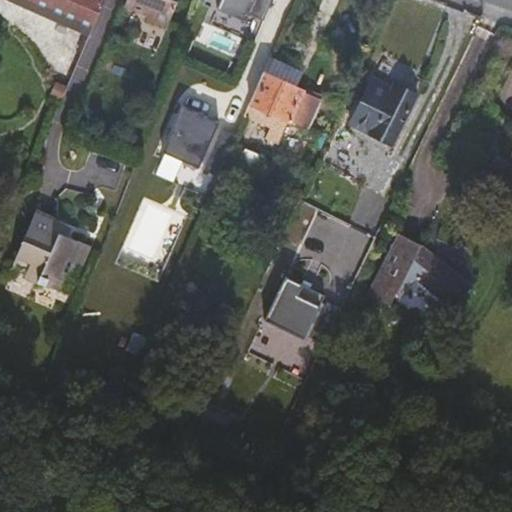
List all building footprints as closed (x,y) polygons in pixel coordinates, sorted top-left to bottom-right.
[(16,0),(91,33),(105,0),(16,0)] [(167,27),(177,0),(124,0),(123,5),(148,15),(146,20),(167,27)] [(247,14),(262,21),(270,0),(219,0),(216,9),(244,21),(247,14)] [(305,71),(269,54),(262,71),(297,88),(305,71)] [(308,129),(322,99),(297,88),(262,71),(243,115),(271,128),(266,138),(280,144),(290,121),(291,122),(308,129)] [(394,145),(418,94),(401,86),(399,90),(372,78),(350,124),(394,145)] [(199,167),(219,121),(204,114),(203,116),(198,114),(199,112),(181,104),(162,151),(199,167)] [(394,145),(350,124),(346,131),(389,153),(394,145)] [(217,174),(235,133),(221,127),(203,168),(217,174)] [(501,186),(511,166),(511,164),(496,155),(483,176),(501,186)] [(511,200),(511,166),(501,186),(497,193),(511,200)] [(85,268),(94,248),(66,236),(65,238),(60,236),(64,226),(35,213),(12,264),(40,275),(37,281),(62,292),(70,276),(73,277),(79,265),(85,268)] [(454,311),(473,285),(433,253),(428,260),(418,252),(421,245),(398,233),(367,294),(390,305),(396,292),(400,296),(415,279),(454,311)] [(433,253),(421,245),(418,252),(428,260),(433,253)] [(305,338),(326,295),(287,276),(266,319),(305,338)] [(343,305),(329,298),(316,325),(326,329),(320,340),(325,342),(343,305)]
